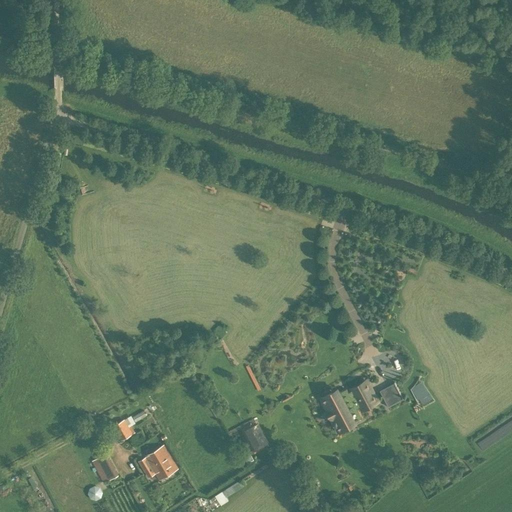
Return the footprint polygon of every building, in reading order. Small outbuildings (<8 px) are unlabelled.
[(421,405),(433,399),(423,381),(411,387),(421,405)] [(332,393),(323,398),(335,421),(334,422),(336,424),(337,424),(340,430),(349,425),(347,420),(352,418),(354,422),(362,418),(357,408),(362,405),(363,408),(373,403),(371,399),(376,397),(369,384),(364,387),(362,383),(352,388),(353,389),(348,392),(346,388),(338,393),(340,396),(336,399),(332,393)] [(136,420),(145,414),(142,410),(134,417),(136,420)] [(131,415),(124,419),(112,425),(121,441),(135,433),(131,425),(135,422),(131,415)] [(482,450),(511,430),(511,420),(478,442),(482,450)] [(241,429),(254,453),(269,445),(267,442),(268,442),(258,423),(257,424),(255,421),(241,429)] [(145,456),(138,461),(148,477),(155,473),(159,479),(178,468),(163,445),(145,456)] [(92,460),(103,482),(118,475),(107,453),(92,460)] [(215,495),(221,505),(229,500),(227,496),(245,485),(241,479),(215,495)] [(103,487),(91,485),(88,497),(100,499),(103,487)]
